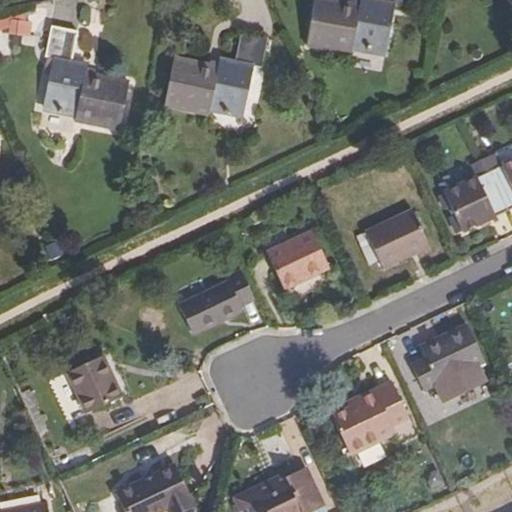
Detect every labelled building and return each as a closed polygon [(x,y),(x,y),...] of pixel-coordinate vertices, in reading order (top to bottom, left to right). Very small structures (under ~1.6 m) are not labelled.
[(403,0),(375,0),(375,1),(371,0),(359,0),(358,10),(343,8),(344,4),(323,0),(315,0),(306,47),(351,54),(353,45),(386,51),(396,5),(402,6),(403,0)] [(76,33),(51,28),(45,57),(53,58),(43,106),(76,113),(74,121),(118,131),(129,83),(97,76),(96,80),(85,77),(88,66),(70,62),(76,33)] [(266,38),(240,33),(235,62),(219,59),(217,71),(202,67),(202,64),(174,59),(163,107),(208,116),(209,107),(244,113),(253,67),(260,68),(266,38)] [(511,160),(491,170),(510,209),(511,208),(511,160)] [(510,209),(491,170),(444,193),(463,232),(510,209)] [(429,248),(410,209),(364,231),(382,270),(429,248)] [(331,270),(314,235),(268,256),(285,292),(331,270)] [(255,300),(242,272),(228,279),(231,284),(181,309),(193,335),(244,311),(242,307),(255,300)] [(443,341),(423,352),(425,358),(412,364),(425,391),(464,373),(468,380),(479,374),(475,367),(487,361),(468,323),(441,336),(443,341)] [(443,341),(441,336),(420,346),(423,352),(443,341)] [(121,396),(103,355),(49,381),(67,420),(121,396)] [(410,418),(393,381),(359,396),(361,401),(332,414),(349,452),(396,431),(393,427),(410,418)] [(314,511),(323,508),(306,468),(272,484),(271,481),(234,498),(240,511),(314,511)] [(178,471),(117,498),(123,511),(189,511),(195,510),(178,471)] [(47,511),(46,503),(0,511),(47,511)]
